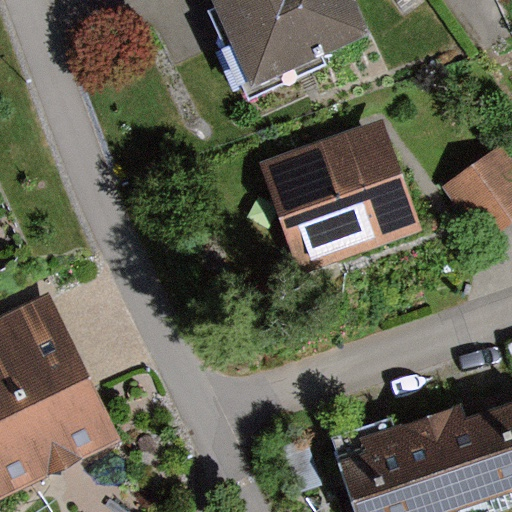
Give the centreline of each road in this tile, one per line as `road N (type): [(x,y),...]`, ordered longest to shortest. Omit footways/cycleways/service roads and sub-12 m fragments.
road 1 (residential): [(22,0),(82,171),(202,417)]
road 2 (residential): [(202,417),(511,300)]
